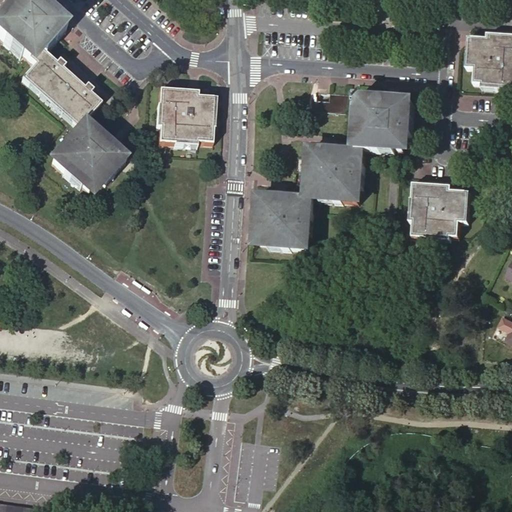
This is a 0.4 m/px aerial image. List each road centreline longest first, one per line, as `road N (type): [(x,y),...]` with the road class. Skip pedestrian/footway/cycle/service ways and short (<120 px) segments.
road 1 (residential): [(511,393),(435,393),(242,357)]
road 2 (residential): [(443,75),(446,37),(236,22)]
road 3 (residential): [(228,285),(238,59)]
road 4 (residential): [(238,59),(443,75)]
road 5 (residential): [(171,421),(0,400)]
road 6 (residential): [(163,502),(206,508),(223,385)]
road 7 (residential): [(0,480),(163,502)]
road 8 (residential): [(120,0),(185,56),(238,59)]
